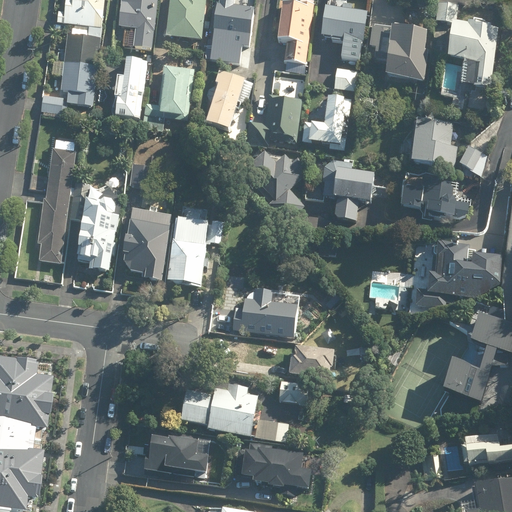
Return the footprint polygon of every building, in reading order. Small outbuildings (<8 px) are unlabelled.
[(68,23),(94,27),(97,0),(58,0),(56,14),(67,15),(68,23)] [(149,0),(111,0),(110,17),(125,19),(124,38),(146,38),(149,0)] [(196,0),(162,0),(160,27),(194,31),(196,0)] [(248,0),(210,0),(206,22),(235,25),(234,34),(244,35),(248,0)] [(301,52),(306,0),(272,0),(271,30),(282,32),(279,50),(301,52)] [(460,6),(441,4),(439,24),(459,25),(460,6)] [(345,10),(328,9),(326,39),(345,41),(343,62),(362,63),(363,43),(367,43),(369,13),(355,12),(356,6),(345,5),(345,10)] [(491,91),(497,31),(457,27),(454,60),(466,61),(463,87),(491,91)] [(395,28),(392,62),(391,77),(429,81),(432,51),(431,50),(433,32),(395,28)] [(104,40),(71,37),(69,63),(102,66),(104,40)] [(139,49),(112,47),(107,104),(134,107),(139,49)] [(186,53),(158,49),(153,105),(180,108),(186,53)] [(239,67),(213,60),(199,111),(223,118),(239,67)] [(100,67),(57,63),(56,77),(67,77),(66,93),(73,94),(72,103),(76,104),(76,106),(97,108),(100,67)] [(359,71),(341,69),(339,91),(356,93),(359,71)] [(70,100),(47,97),(45,113),(68,115),(70,100)] [(334,99),(330,127),(309,125),(307,143),(334,146),(334,150),(347,152),(354,101),(334,99)] [(463,122),(422,119),(419,164),(460,167),(463,122)] [(270,148),(257,137),(238,158),(268,184),(261,191),(278,205),(304,175),(292,166),(300,157),(280,140),(270,148)] [(57,254),(70,143),(46,138),(30,251),(57,254)] [(492,159),(472,149),(463,165),(483,176),(492,159)] [(368,160),(329,154),(325,186),(332,187),(329,203),(351,207),(354,188),(364,188),(368,160)] [(158,169),(136,167),(134,188),(156,190),(158,169)] [(118,179),(84,172),(69,248),(86,251),(84,258),(102,261),(118,179)] [(425,218),(456,223),(471,216),(474,200),(459,198),(462,183),(412,175),(407,206),(427,209),(425,218)] [(204,202),(171,195),(161,271),(197,279),(204,202)] [(165,203),(124,198),(115,251),(121,259),(139,262),(142,270),(158,270),(165,203)] [(473,244),(431,243),(430,283),(423,283),(422,305),(482,307),(482,293),(502,294),(504,250),(472,249),(473,244)] [(410,274),(373,272),(372,298),(378,299),(378,310),(408,311),(410,274)] [(287,328),(294,286),(244,279),(227,303),(226,323),(287,328)] [(511,317),(480,308),(470,341),(486,346),(481,365),(455,358),(446,389),(481,400),(498,343),(511,346),(511,317)] [(326,337),(286,333),(283,363),(324,366),(326,337)] [(285,369),(242,364),(240,375),(283,381),(285,369)] [(0,511),(5,511),(8,511),(10,497),(23,498),(39,386),(22,384),(23,373),(0,369),(0,511)] [(250,382),(208,375),(206,391),(181,387),(176,417),(243,427),(250,382)] [(314,386),(286,383),(284,403),(312,406),(314,386)] [(137,426),(133,463),(202,470),(205,432),(137,426)] [(511,435),(470,440),(473,466),(511,461),(511,435)] [(305,446),(232,436),(228,473),(301,482),(305,446)] [(458,505),(459,511),(507,511),(511,511),(511,464),(465,475),(471,504),(458,505)] [(275,511),(277,504),(208,497),(206,511),(275,511)] [(361,511),(362,502),(348,499),(347,510),(328,509),(328,511),(361,511)]
